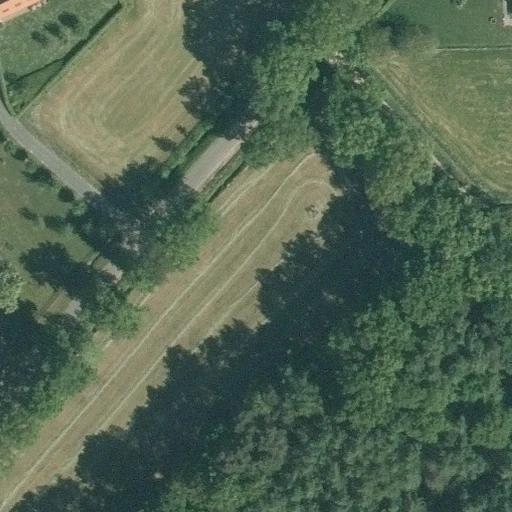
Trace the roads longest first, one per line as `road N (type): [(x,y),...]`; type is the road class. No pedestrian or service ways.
road 1 (unclassified): [(0,400),(353,0)]
road 2 (track): [(511,286),(486,224),(316,41)]
